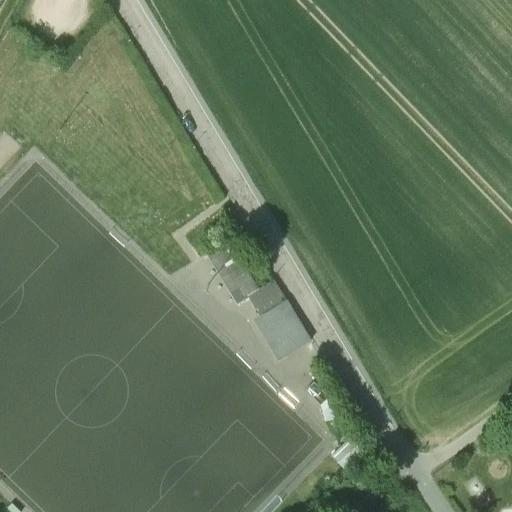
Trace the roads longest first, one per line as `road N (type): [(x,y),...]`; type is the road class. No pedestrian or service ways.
road 1 (unclassified): [(444,511),(130,0)]
road 2 (track): [(351,511),(511,402)]
